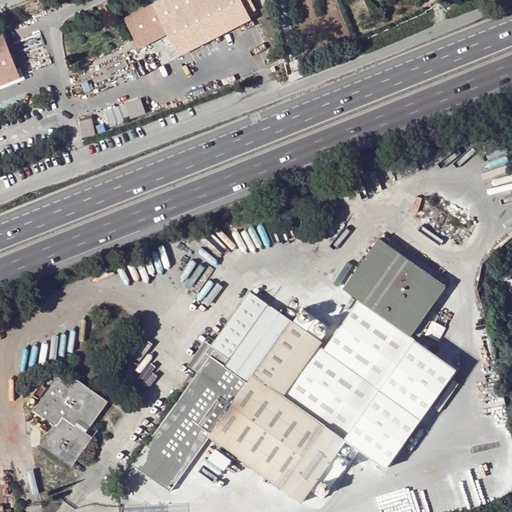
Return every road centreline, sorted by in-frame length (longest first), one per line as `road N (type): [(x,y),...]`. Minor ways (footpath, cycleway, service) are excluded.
road 1 (motorway): [(0,273),(511,68)]
road 2 (motorway): [(511,30),(0,234)]
road 3 (tertiary): [(501,0),(0,198)]
